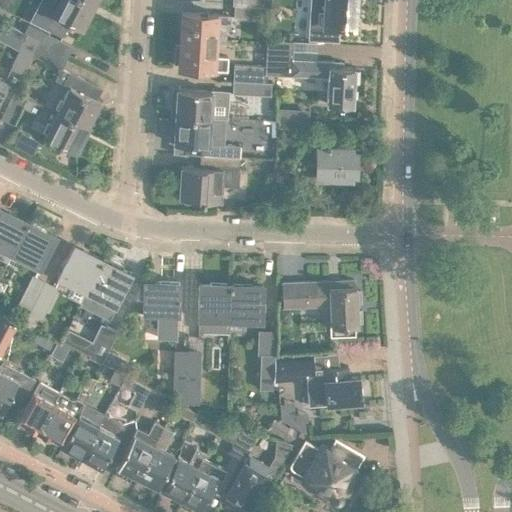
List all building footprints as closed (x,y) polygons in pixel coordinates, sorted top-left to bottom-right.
[(39,0),(29,20),(44,27),(61,36),(68,22),(81,28),(93,4),(94,3),(87,0),(39,0)] [(352,24),(357,23),(358,0),(310,0),(308,38),(337,39),(338,25),(348,26),(348,27),(351,27),(351,26),(352,26),(352,24)] [(263,20),(264,7),(233,5),(232,18),(263,20)] [(217,13),(181,11),(179,39),(215,41),(224,41),(225,27),(228,27),(229,14),(217,14),(217,13)] [(43,31),(32,25),(28,33),(38,39),(43,31)] [(44,31),(38,43),(66,57),(72,46),(44,31)] [(28,33),(27,33),(11,65),(23,70),(38,39),(28,33)] [(214,55),(215,41),(179,39),(179,44),(175,44),(174,62),(178,62),(178,66),(202,68),(202,69),(204,69),(204,68),(213,68),(226,69),(226,56),(214,55)] [(353,67),(341,66),(341,61),(291,58),(292,40),(266,39),(264,73),(327,76),(326,101),(326,103),(327,103),(338,104),(339,105),(347,105),(348,104),(351,104),(353,104),(353,103),(352,103),(354,68),(355,66),(353,66),(353,67)] [(61,68),(66,57),(38,43),(32,54),(60,69),(61,68)] [(263,81),(264,66),(233,64),(232,79),(263,81)] [(55,80),(68,87),(56,110),(86,126),(99,101),(90,96),(95,86),(61,68),(60,69),(55,80)] [(270,82),(264,82),(232,80),(232,92),(269,95),(270,82)] [(175,113),(174,114),(210,117),(211,103),(223,104),(224,91),(176,88),(175,99),(171,99),(171,113),(175,113)] [(74,151),(86,126),(56,110),(14,89),(0,117),(12,124),(22,104),(51,119),(43,135),(74,151)] [(289,120),(289,113),(285,109),(277,109),(277,120),(289,120)] [(201,143),(200,154),(239,157),(240,146),(223,145),(225,118),(210,117),(174,114),(173,141),(201,143)] [(286,130),(286,124),(277,124),(277,135),(282,135),(286,130)] [(20,149),(26,137),(20,134),(14,146),(20,149)] [(315,177),(350,177),(351,146),(316,145),(316,148),(307,147),(307,143),(299,143),(299,147),(286,167),(299,176),(308,161),(315,164),(315,177)] [(238,185),(239,169),(239,157),(200,154),(199,154),(199,166),(179,165),(178,195),(201,197),(201,200),(220,202),(221,184),(238,185)] [(0,255),(7,259),(10,253),(26,221),(0,207),(0,255)] [(26,221),(10,253),(18,257),(39,268),(44,257),(55,235),(26,221)] [(56,276),(85,291),(101,259),(72,244),(56,276)] [(101,259),(85,291),(81,300),(110,314),(130,273),(120,268),(122,265),(105,256),(103,259),(101,259)] [(29,310),(43,281),(31,275),(17,304),(29,310)] [(330,286),(330,280),(281,282),(282,306),(330,304),(330,325),(357,324),(357,321),(360,321),(360,310),(356,310),(356,301),(360,301),(359,290),(355,290),(355,285),(353,285),(353,279),(338,280),(338,286),(330,286)] [(178,313),(179,282),(143,280),(142,312),(157,313),(157,337),(174,337),(175,313),(178,313)] [(43,281),(29,310),(38,314),(41,315),(55,286),(43,281)] [(229,330),(229,319),(230,283),(198,282),(196,329),(229,330)] [(262,284),(230,283),(229,319),(261,320),(262,284)] [(286,319),(291,313),(291,307),(280,307),(280,319),(286,319)] [(29,310),(23,321),(32,326),(38,314),(29,310)] [(0,316),(0,347),(15,318),(2,312),(0,316)] [(88,353),(87,355),(99,362),(100,361),(106,350),(115,331),(100,323),(91,341),(66,328),(61,339),(88,353)] [(258,389),(271,389),(272,354),(273,330),(260,330),(259,354),(258,389)] [(57,341),(50,353),(61,359),(67,347),(57,341)] [(100,361),(119,371),(125,359),(106,350),(100,361)] [(173,401),(185,407),(185,405),(186,350),(175,350),(173,401)] [(186,350),(185,405),(197,405),(199,351),(186,350)] [(339,402),(361,400),(359,375),(348,376),(347,365),(320,368),(313,369),(312,353),(272,357),(272,377),(306,373),(309,404),(325,403),(330,403),(330,404),(339,404),(339,402)] [(0,409),(8,393),(22,400),(33,379),(4,363),(2,366),(0,365),(0,409)] [(119,386),(120,384),(124,375),(113,370),(108,380),(119,386)] [(148,388),(124,375),(120,384),(134,392),(126,405),(136,411),(148,388)] [(37,430),(59,391),(38,380),(17,419),(25,423),(27,427),(33,430),(36,429),(37,430)] [(71,398),(59,391),(37,430),(39,431),(37,433),(47,438),(48,436),(57,441),(77,405),(80,407),(83,402),(88,393),(80,389),(76,397),(71,398)] [(61,443),(81,454),(98,424),(104,413),(83,402),(80,407),(61,443)] [(181,415),(191,421),(195,412),(185,407),(181,415)] [(204,416),(195,412),(191,421),(200,425),(204,416)] [(104,413),(98,424),(81,454),(101,465),(122,427),(121,422),(104,413)] [(269,429),(284,438),(285,437),(290,428),(290,427),(275,419),(269,429)] [(128,479),(131,472),(138,475),(163,425),(153,421),(147,434),(136,428),(113,472),(128,479)] [(172,430),(163,425),(138,475),(158,485),(174,453),(163,447),(172,430)] [(240,457),(255,432),(229,426),(224,437),(233,442),(228,451),(240,457)] [(298,433),(290,428),(285,437),(293,441),(298,433)] [(301,474),(315,482),(313,486),(328,494),(328,496),(328,497),(329,498),(330,499),(332,500),(335,501),(336,501),(339,500),(340,499),(341,498),(342,497),(342,495),(342,493),(342,491),(342,490),(356,465),(362,455),(343,444),(341,447),(332,442),(330,447),(319,442),(317,446),(303,438),(289,463),(288,464),(288,466),(289,467),(290,467),(301,474)] [(274,455),(283,460),(292,444),(275,439),(274,455)] [(161,487),(181,497),(197,465),(201,457),(203,453),(194,448),(187,461),(177,456),(161,487)] [(244,460),(225,492),(241,502),(246,501),(250,494),(256,497),(268,475),(273,477),(283,460),(274,455),(267,467),(259,462),(256,467),(244,460)] [(201,457),(197,465),(181,497),(202,507),(211,488),(215,490),(225,469),(201,457)]
